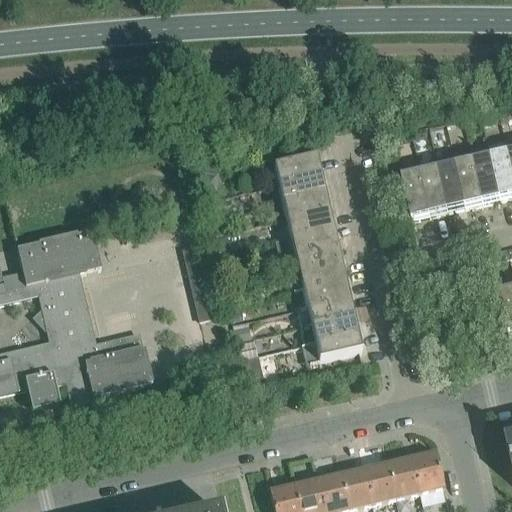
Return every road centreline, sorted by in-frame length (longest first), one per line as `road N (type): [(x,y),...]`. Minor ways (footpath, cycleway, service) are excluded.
road 1 (primary): [(0,44),(259,24),(511,20)]
road 2 (residential): [(411,412),(30,501)]
road 3 (residential): [(411,412),(377,268)]
road 4 (residential): [(377,268),(511,237)]
